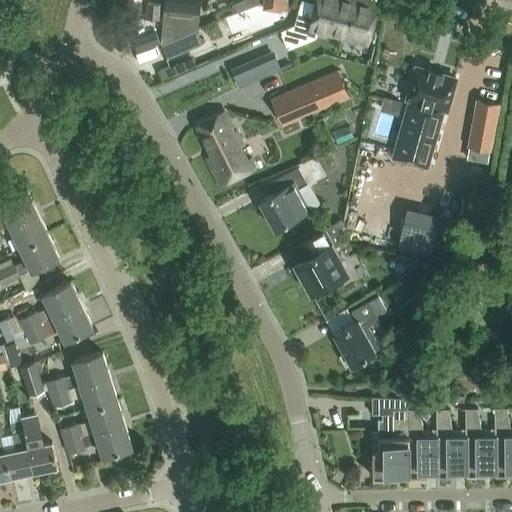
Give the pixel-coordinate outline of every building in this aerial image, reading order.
[(200,0),(164,0),(161,30),(174,31),(176,12),(199,14),(200,0)] [(263,0),(262,7),(274,9),(284,10),(285,0),(263,0)] [(318,30),(367,42),(377,4),(360,0),(316,0),(315,5),(301,2),(294,25),(280,31),(288,50),(315,39),(318,30)] [(159,20),(160,4),(146,2),(145,19),(159,20)] [(131,39),(135,50),(158,42),(154,31),(131,39)] [(237,83),(281,71),(276,51),(232,63),(237,83)] [(163,81),(174,76),(170,67),(169,65),(159,70),(163,81)] [(455,77),(415,66),(412,77),(406,97),(408,98),(392,156),(426,166),(443,108),(446,109),(452,89),(455,77)] [(270,98),(282,126),(349,97),(337,69),(270,98)] [(386,93),(381,106),(397,112),(402,99),(386,93)] [(220,185),(254,167),(237,133),(236,134),(223,109),(195,124),(211,154),(205,157),(220,185)] [(472,123),(468,147),(469,147),(490,150),(495,127),(472,123)] [(307,182),(298,167),(268,183),(273,192),(260,200),(275,227),(308,209),(296,187),(307,182)] [(0,201),(0,205),(9,225),(38,211),(27,189),(0,201)] [(483,198),(462,195),(459,218),(475,221),(479,221),(483,198)] [(456,217),(405,206),(397,245),(448,256),(456,217)] [(48,233),(38,211),(9,225),(13,234),(20,247),(48,233)] [(339,244),(343,224),(340,218),(291,245),(298,259),(292,262),(310,294),(349,271),(335,246),(339,244)] [(25,257),(0,268),(0,282),(1,285),(20,275),(18,272),(29,267),(30,269),(59,256),(48,233),(20,247),(25,257)] [(421,261),(401,253),(410,271),(423,264),(421,261)] [(442,275),(422,269),(415,293),(425,295),(427,287),(438,290),(442,275)] [(71,280),(43,294),(49,306),(45,308),(45,307),(37,310),(36,310),(17,318),(23,330),(42,321),(53,315),(81,302),(71,280)] [(378,295),(369,300),(348,311),(353,320),(333,331),(350,362),(374,349),(360,323),(377,314),(376,313),(386,308),(378,295)] [(81,302),(53,315),(64,339),(93,325),(81,302)] [(42,321),(23,330),(29,343),(48,334),(42,321)] [(79,381),(110,372),(103,351),(73,360),(76,372),(64,376),(64,375),(44,380),(47,391),(67,385),(79,381)] [(29,395),(43,390),(34,361),(19,366),(29,395)] [(87,407),(118,398),(110,372),(79,381),(87,407)] [(67,385),(47,391),(52,406),(72,401),(67,385)] [(407,470),(407,408),(407,397),(372,395),(372,413),(382,413),(382,419),(378,419),(378,428),(372,428),(372,475),(397,475),(397,470),(407,470)] [(87,407),(94,430),(125,421),(118,398),(87,407)] [(511,427),(510,427),(506,406),(494,406),(494,428),(495,469),(495,474),(511,473),(511,427)] [(426,470),(436,470),(436,434),(436,428),(422,428),(419,407),(407,408),(407,470),(407,475),(426,475),(426,470)] [(436,434),(436,470),(437,475),(455,475),(455,469),(465,469),(465,428),(451,428),(451,427),(448,407),(436,407),(436,428),(436,434)] [(465,428),(465,469),(466,469),(466,474),(484,474),(484,469),(495,469),(494,428),(481,428),(481,427),(477,407),(465,407),(465,428)] [(21,419),(33,470),(57,465),(52,441),(41,444),(35,413),(20,416),(21,419)] [(10,475),(33,470),(21,419),(9,422),(11,433),(14,450),(5,452),(10,475)] [(82,434),(63,440),(67,453),(86,447),(85,444),(97,440),(101,455),(132,445),(125,421),(94,430),(82,434)] [(82,434),(78,422),(59,427),(63,440),(82,434)] [(0,477),(10,475),(5,452),(3,452),(0,434),(0,477)]
